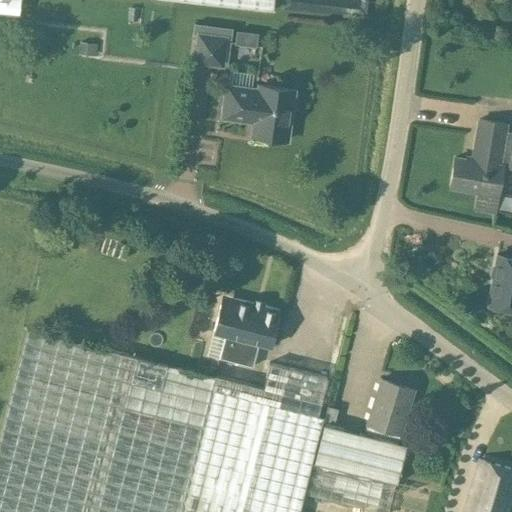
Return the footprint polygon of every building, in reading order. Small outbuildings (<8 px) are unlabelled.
[(0,0),(0,10),(18,13),(19,0),(188,0),(273,9),(273,0),(0,0)] [(194,23),(193,33),(198,34),(194,61),(212,64),(213,56),(223,57),(226,38),(230,39),(232,28),(194,23)] [(256,45),(257,31),(235,29),(233,43),(256,45)] [(92,54),(93,44),(81,42),(79,53),(92,54)] [(227,86),(223,116),(247,119),(247,116),(255,118),(252,135),(269,137),(270,133),(285,135),(284,140),(286,140),(290,110),(288,110),(290,90),(293,90),(293,89),(259,84),(259,90),(251,89),(228,86),(227,86)] [(477,191),(474,209),(494,212),(502,165),(499,165),(506,123),(479,118),(472,160),(454,157),(449,186),(477,191)] [(511,256),(497,254),(488,305),(511,309),(511,256)] [(252,366),(258,343),(270,346),(279,310),(221,294),(212,331),(224,334),(218,357),(252,366)] [(297,511),(332,378),(268,360),(261,387),(27,328),(0,432),(0,511),(297,511)] [(381,378),(367,424),(399,434),(400,434),(414,389),(381,378)] [(396,482),(406,444),(397,442),(364,434),(323,424),(305,494),(379,511),(388,511),(396,483),(396,482)] [(511,467),(480,458),(464,511),(505,511),(511,491),(511,467)]
